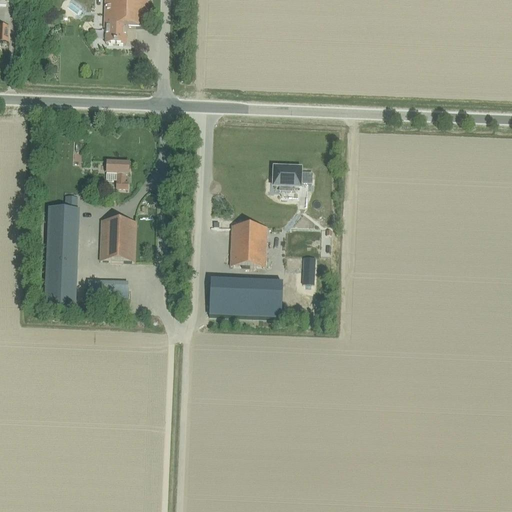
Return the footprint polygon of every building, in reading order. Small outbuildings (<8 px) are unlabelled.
[(147,30),(148,0),(105,0),(104,30),(106,31),(106,46),(125,47),(126,29),(147,30)] [(0,44),(8,44),(9,29),(0,28),(0,44)] [(124,177),(128,177),(128,165),(106,164),(105,182),(116,183),(116,191),(127,192),(127,185),(124,185),(124,177)] [(246,191),(254,191),(254,182),(269,182),(270,167),(241,166),(241,179),(247,179),(246,191)] [(274,171),(273,189),(280,189),(279,193),(291,193),(291,190),(299,190),(300,186),(311,186),(312,176),(300,176),(300,172),(290,171),(284,171),(274,171)] [(47,221),(43,312),(75,313),(79,223),(78,223),(79,212),(77,212),(77,200),(65,199),(64,211),(48,211),(48,221),(47,221)] [(134,265),(136,225),(101,224),(99,263),(134,265)] [(230,269),(265,270),(266,231),(232,229),(230,269)] [(315,264),(303,263),(302,289),(314,290),(315,264)] [(282,323),(283,287),(211,284),(210,321),(282,323)] [(127,301),(128,286),(88,285),(87,300),(127,301)]
